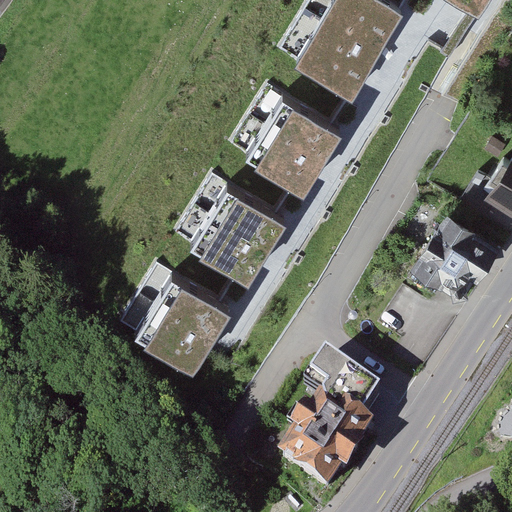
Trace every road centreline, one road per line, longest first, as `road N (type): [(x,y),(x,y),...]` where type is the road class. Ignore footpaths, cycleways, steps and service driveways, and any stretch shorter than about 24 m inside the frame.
road 1 (residential): [(435,405),(319,334),(448,105)]
road 2 (secondary): [(511,284),(435,405)]
road 3 (secondary): [(435,405),(357,511)]
